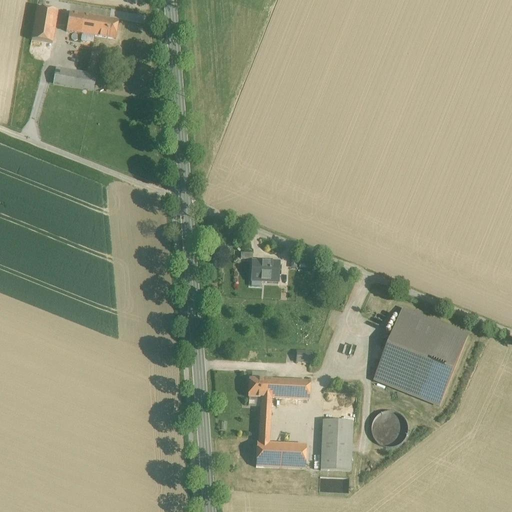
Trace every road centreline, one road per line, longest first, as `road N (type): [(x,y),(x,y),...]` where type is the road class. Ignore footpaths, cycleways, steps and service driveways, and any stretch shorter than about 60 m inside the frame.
road 1 (track): [(511,331),(0,129)]
road 2 (tertiary): [(210,511),(169,0)]
